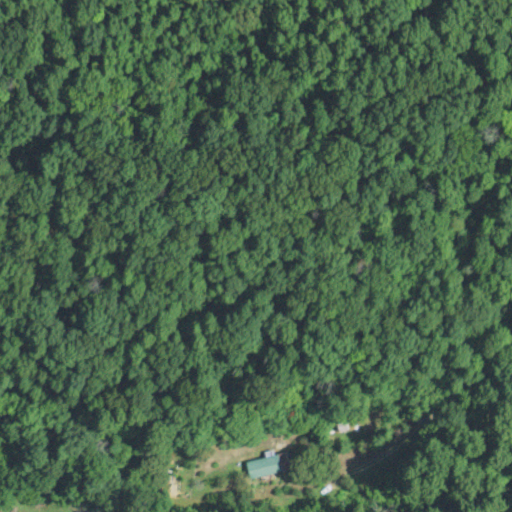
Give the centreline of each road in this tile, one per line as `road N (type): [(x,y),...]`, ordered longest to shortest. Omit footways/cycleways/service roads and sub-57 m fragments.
road 1 (residential): [(50,511),(60,468),(145,380)]
road 2 (residential): [(511,377),(448,388),(389,362)]
